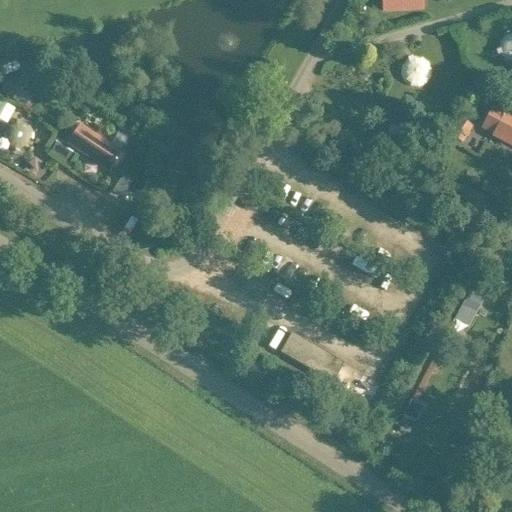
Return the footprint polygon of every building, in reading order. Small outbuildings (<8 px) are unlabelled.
[(383,0),(384,11),(421,9),(420,0),(383,0)] [(496,48),(496,51),(495,51),(497,56),(498,56),(500,59),(504,62),(507,64),(509,64),(511,64),(511,33),(507,34),(504,36),(501,37),(498,41),(497,45),(496,48)] [(0,55),(0,74),(8,71),(2,54),(0,55)] [(407,59),(407,60),(404,62),(402,64),(401,67),(400,72),(400,74),(400,77),(401,79),(402,82),(404,84),(406,85),(408,87),(410,88),(413,88),(416,88),(419,88),(423,86),(425,85),(428,82),(430,78),(430,74),(430,70),(429,67),(427,63),(424,61),(421,59),(417,58),(412,58),(412,57),(407,59)] [(504,113),(491,107),(479,129),(492,136),(491,138),(511,148),(511,115),(504,112),(504,113)] [(462,120),(451,137),(461,143),(472,126),(462,120)] [(5,129),(3,134),(3,136),(3,139),(4,143),(5,145),(8,148),(11,150),(14,152),(16,152),(19,152),(22,152),(24,151),(28,148),(30,147),(33,143),(32,143),(33,139),(33,135),(33,131),(31,128),(28,125),(25,123),(21,122),(21,121),(16,121),(16,122),(11,123),(8,125),(5,129)] [(122,153),(80,126),(68,145),(109,172),(122,153)] [(65,150),(58,161),(67,167),(73,156),(65,150)] [(104,199),(119,183),(110,175),(96,191),(104,199)] [(451,255),(460,237),(447,230),(438,248),(451,255)] [(467,321),(484,291),(470,283),(453,313),(467,321)] [(291,334),(280,354),(332,384),(343,364),(291,334)] [(411,402),(405,415),(416,420),(422,408),(415,404),(411,402)]
